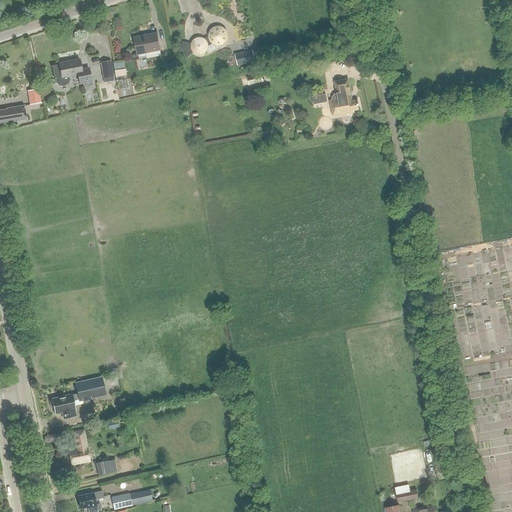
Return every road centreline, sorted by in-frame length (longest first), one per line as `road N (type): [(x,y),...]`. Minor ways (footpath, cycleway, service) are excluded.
road 1 (unclassified): [(465,511),(362,0)]
road 2 (tertiary): [(24,394),(0,263)]
road 3 (tertiary): [(47,511),(24,394)]
